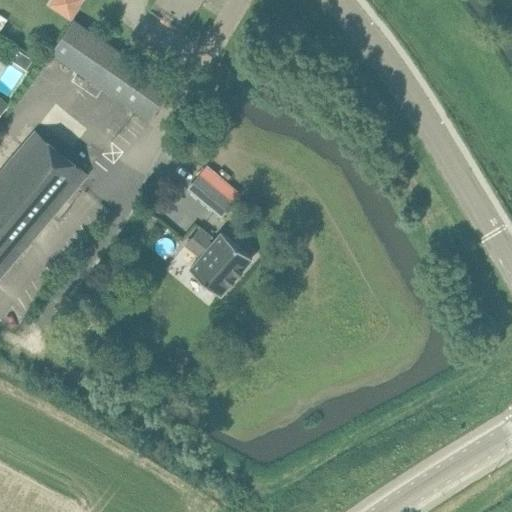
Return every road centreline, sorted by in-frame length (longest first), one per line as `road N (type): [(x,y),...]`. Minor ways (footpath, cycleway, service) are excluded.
road 1 (unclassified): [(511,262),(431,117),(334,0)]
road 2 (residential): [(239,0),(159,129)]
road 3 (secondary): [(391,511),(511,432)]
